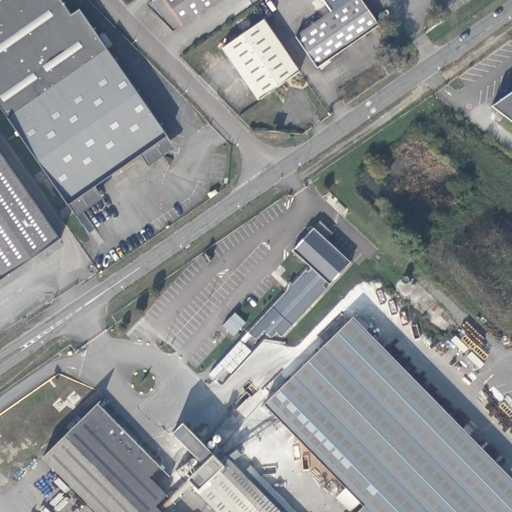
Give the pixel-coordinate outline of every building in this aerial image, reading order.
[(0,0),(0,106),(69,205),(168,136),(81,9),(68,17),(57,0),(0,0)] [(170,29),(174,30),(216,0),(150,0),(148,2),(148,8),(158,18),(160,15),(170,29)] [(318,67),(379,25),(361,0),(348,0),(297,37),(318,67)] [(259,99),(299,71),(264,19),(223,48),(259,99)] [(511,92),(492,106),(511,121),(511,92)] [(0,278),(60,237),(0,151),(0,278)] [(210,197),(218,192),(215,189),(210,192),(208,193),(210,197)] [(77,216),(89,231),(94,227),(81,212),(77,216)] [(332,234),(319,222),(315,227),(293,250),(310,266),(306,271),(305,270),(245,331),(253,340),(261,331),(269,337),(274,332),(279,337),(325,289),(321,286),(325,281),(329,284),(349,263),(326,240),(332,234)] [(234,336),(246,322),(234,312),(222,326),(234,336)] [(511,511),(511,478),(355,317),(265,404),(364,506),(357,511),(511,511)] [(220,385),(251,351),(239,340),(208,374),(220,385)] [(255,390),(236,409),(243,416),(262,397),(255,390)] [(45,457),(98,511),(167,511),(175,504),(150,478),(160,468),(98,404),(45,457)] [(280,511),(235,466),(218,448),(212,454),(206,448),(198,455),(204,461),(197,468),(206,477),(195,487),(218,511),(280,511)] [(280,511),(295,511),(243,458),(235,466),(280,511)] [(65,493),(69,488),(58,477),(54,481),(65,493)]
